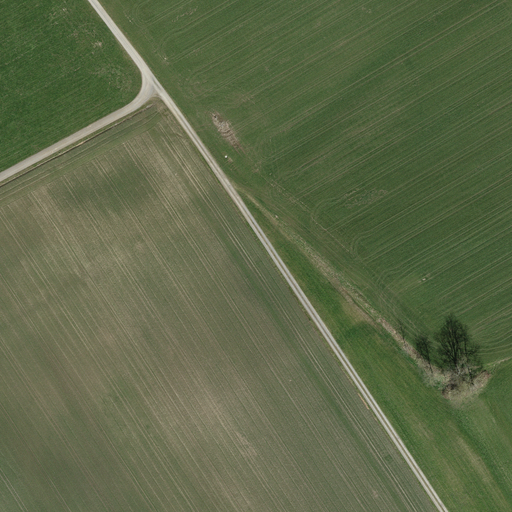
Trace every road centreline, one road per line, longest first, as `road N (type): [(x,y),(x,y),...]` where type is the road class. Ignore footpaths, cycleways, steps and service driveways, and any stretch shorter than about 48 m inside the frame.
road 1 (track): [(445,511),(96,0)]
road 2 (track): [(158,87),(0,177)]
